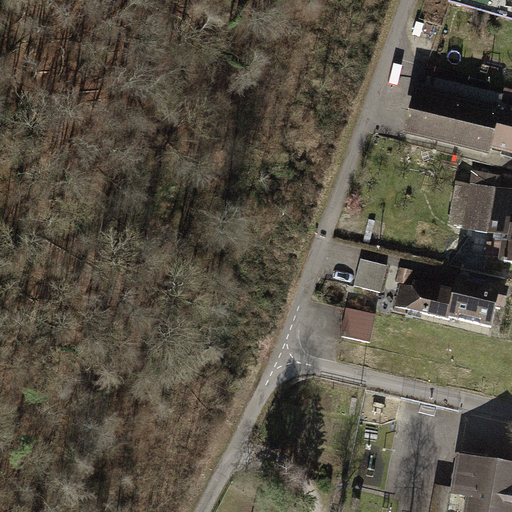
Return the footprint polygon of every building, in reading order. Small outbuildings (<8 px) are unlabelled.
[(488,0),(452,0),(450,7),(483,17),(488,0)] [(497,112),(416,90),(403,136),(485,158),(487,152),(493,153),(511,158),(511,106),(499,103),(497,112)] [(511,195),(475,188),(466,232),(503,239),(498,261),(511,263),(511,195)] [(391,267),(364,261),(359,284),(386,289),(391,267)] [(407,279),(400,310),(489,331),(494,311),(501,312),(507,287),(476,280),(452,274),(449,289),(407,279)] [(377,315),(349,309),(342,336),(371,343),(377,315)] [(511,511),(511,466),(494,464),(462,458),(456,490),(441,487),(436,511),(511,511)] [(296,511),(298,508),(260,500),(256,511),(296,511)]
